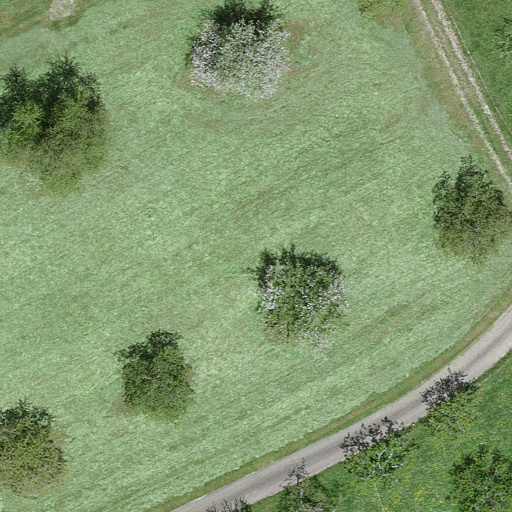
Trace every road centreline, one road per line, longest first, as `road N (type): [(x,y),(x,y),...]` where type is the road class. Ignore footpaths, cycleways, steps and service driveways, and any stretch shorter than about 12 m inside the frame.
road 1 (track): [(511,325),(398,414),(190,511)]
road 2 (track): [(511,169),(426,0)]
